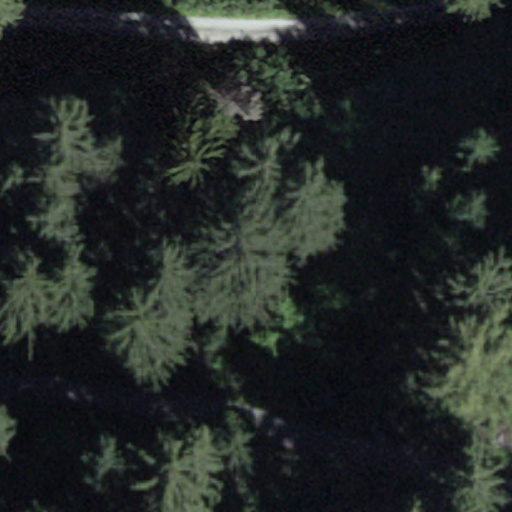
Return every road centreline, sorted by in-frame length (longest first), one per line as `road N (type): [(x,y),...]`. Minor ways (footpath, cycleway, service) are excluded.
road 1 (track): [(0,437),(272,466),(402,494),(511,494)]
road 2 (track): [(424,0),(221,38),(0,7)]
